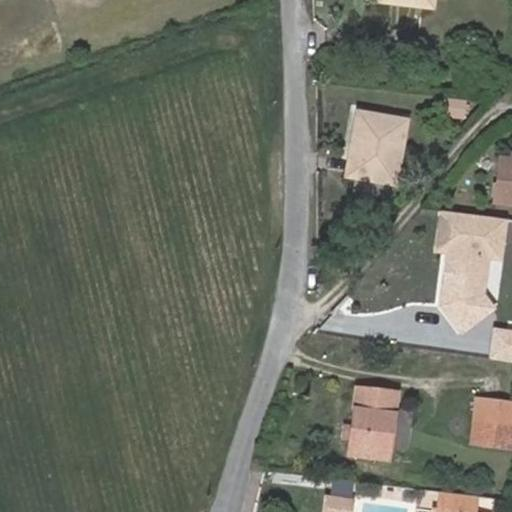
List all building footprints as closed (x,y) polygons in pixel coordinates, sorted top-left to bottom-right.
[(431,8),(432,0),(378,0),(378,2),(431,8)] [(394,185),(405,121),(357,112),(345,176),(394,185)] [(511,205),(511,154),(511,160),(499,159),(493,203),(511,205)] [(498,257),(503,218),(443,210),(437,249),(449,251),(447,261),(452,266),(450,278),(444,283),(441,304),(462,330),(492,306),(481,293),(487,255),(498,257)] [(491,259),(488,293),(500,294),(502,260),(491,259)] [(511,333),(494,330),(490,358),(511,361),(511,333)] [(393,410),(395,393),(357,389),(348,454),(387,459),(388,447),(393,410)] [(511,426),(511,423),(511,403),(476,399),(473,420),(511,426)] [(406,449),(411,413),(393,410),(388,447),(406,449)] [(511,448),(511,425),(511,426),(473,420),(471,443),(511,448)] [(348,499),(350,482),(332,480),(330,497),(348,499)] [(437,511),(433,510),(432,511),(473,511),(475,496),(439,492),(437,511)] [(350,511),(352,500),(348,499),(330,497),(325,496),(322,511),(350,511)]
